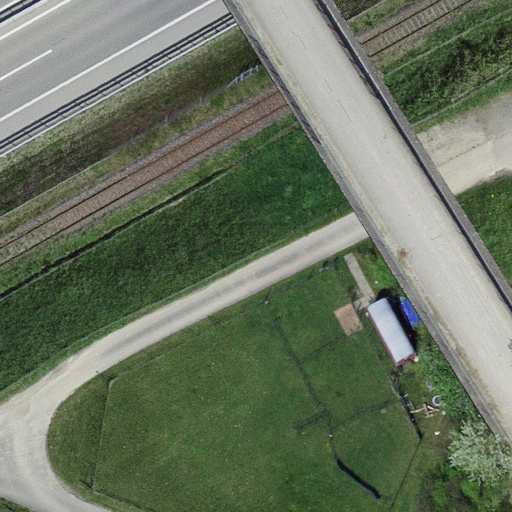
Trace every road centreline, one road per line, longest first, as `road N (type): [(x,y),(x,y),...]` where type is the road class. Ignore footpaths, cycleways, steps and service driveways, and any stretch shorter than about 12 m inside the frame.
road 1 (unclassified): [(0,423),(133,337),(511,137)]
road 2 (unclassified): [(291,0),(511,353)]
road 3 (motorway): [(0,81),(145,0)]
